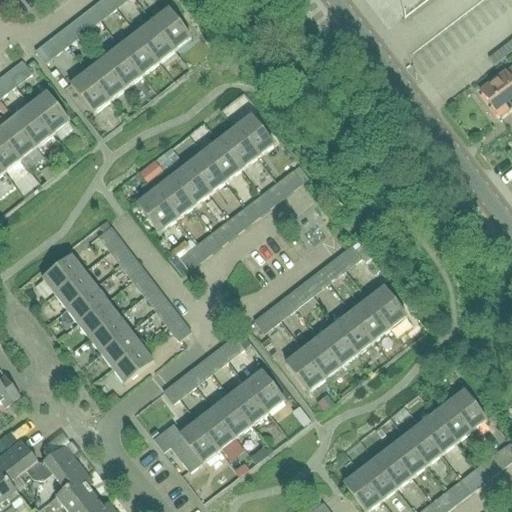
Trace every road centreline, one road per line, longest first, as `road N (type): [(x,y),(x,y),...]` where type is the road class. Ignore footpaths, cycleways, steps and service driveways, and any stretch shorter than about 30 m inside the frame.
road 1 (residential): [(511,232),(333,0)]
road 2 (residential): [(105,437),(113,420),(213,340),(197,320)]
road 3 (residential): [(216,305),(232,309),(269,298),(335,238)]
road 4 (residential): [(216,305),(214,291),(234,256),(303,202)]
road 5 (residential): [(197,320),(120,221)]
